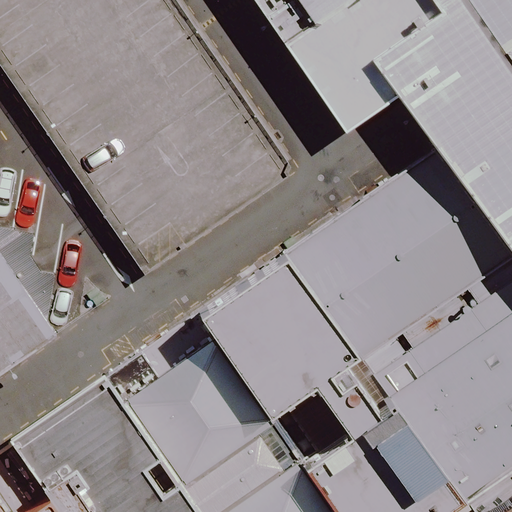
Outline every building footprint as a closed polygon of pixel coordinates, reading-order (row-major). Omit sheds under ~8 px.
[(0,0),(0,71),(144,272),(295,168),(176,0),(0,0)] [(242,0),(330,127),(362,106),(336,68),(405,23),(388,0),(242,0)] [(362,106),(400,159),(511,314),(511,124),(425,0),(388,0),(405,23),(336,68),(362,106)] [(511,0),(425,0),(511,124),(511,0)] [(511,463),(511,314),(400,159),(267,249),(445,510),(511,463)] [(0,354),(34,329),(48,245),(20,208),(0,210),(0,354)] [(441,511),(445,510),(267,249),(163,318),(289,511),(441,511)] [(289,511),(163,318),(80,374),(171,511),(289,511)] [(171,511),(80,374),(0,428),(0,472),(27,511),(171,511)] [(27,511),(0,472),(0,511),(27,511)]
